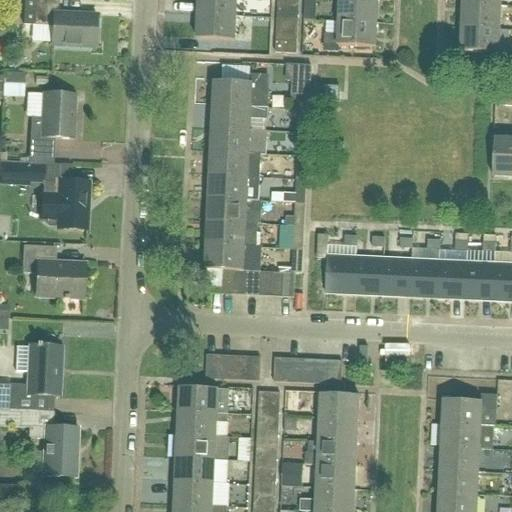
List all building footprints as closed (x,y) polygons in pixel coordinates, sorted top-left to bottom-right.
[(24,0),(23,28),(34,28),(35,0),(24,0)] [(95,50),(97,18),(58,16),(58,0),(35,0),(34,28),(52,29),(51,48),(95,50)] [(237,19),(237,0),(198,0),(198,17),(237,19)] [(299,11),(299,0),(278,0),(278,10),(299,11)] [(502,9),(502,0),(463,0),(463,7),(502,9)] [(378,26),(379,3),(340,1),(339,24),(378,26)] [(501,32),(502,9),(463,7),(462,30),(501,32)] [(299,22),(299,11),(278,10),(278,21),(299,22)] [(236,43),(237,19),(198,17),(197,41),(236,43)] [(298,34),(299,22),(278,21),(277,33),(298,34)] [(377,50),(378,26),(339,24),(339,37),(324,36),(323,54),(339,54),(339,48),(377,50)] [(500,56),(501,32),(462,30),(461,54),(473,55),(472,68),(498,69),(498,56),(500,56)] [(297,57),(298,34),(277,33),(276,56),(297,57)] [(313,68),(297,68),(296,84),(312,85),(313,68)] [(4,74),(4,86),(23,86),(24,75),(4,74)] [(252,86),(215,84),(213,108),(267,111),(267,110),(268,79),(252,78),(252,86)] [(339,104),(340,101),(340,90),(326,90),(326,103),(339,104)] [(29,153),(29,165),(52,166),(53,154),(53,141),(72,142),(75,98),(43,96),(42,120),(31,120),(29,153)] [(300,112),(311,113),(311,103),(301,103),(300,112)] [(213,108),(212,131),(251,133),(252,119),(259,119),(259,122),(269,122),(269,111),(269,110),(267,110),(267,111),(213,108)] [(309,136),(310,118),(300,118),(299,136),(309,136)] [(251,133),(212,131),(211,155),(250,157),(250,156),(251,142),(258,143),(258,145),(267,146),(268,134),(251,133)] [(308,160),(309,142),(299,141),(298,159),(308,160)] [(511,180),(511,141),(495,141),(493,179),(511,180)] [(251,142),(250,156),(262,157),(267,157),(267,146),(258,145),(258,143),(251,142)] [(250,157),(211,155),(210,178),(249,180),(261,180),(262,157),(250,156),(250,157)] [(307,183),(308,165),(298,164),(297,183),(307,183)] [(0,165),(0,187),(27,189),(28,167),(0,165)] [(86,234),(89,185),(71,185),(72,168),(43,167),(42,184),(43,184),(42,196),(41,224),(48,229),(56,230),(56,232),(58,232),(58,228),(85,229),(85,234),(86,234)] [(210,178),(209,201),(248,203),(249,188),(260,189),(261,180),(249,180),(210,178)] [(306,206),(307,188),(297,188),(296,196),(283,195),(283,204),(296,205),(296,206),(306,206)] [(248,203),(209,201),(208,224),(247,226),(248,211),(251,212),(251,213),(262,213),(262,203),(248,203)] [(305,229),(306,211),(296,211),(295,219),(286,218),(286,228),(295,228),(295,229),(305,229)] [(247,226),(208,224),(207,248),(261,250),(262,235),(258,235),(259,226),(247,226)] [(304,252),(305,235),(295,234),(294,252),(304,252)] [(328,261),(328,259),(329,238),(319,238),(318,260),(328,261)] [(345,239),(344,248),(357,249),(357,239),(345,239)] [(372,240),(372,249),(385,250),(385,241),(372,240)] [(400,241),(399,251),(412,251),(413,242),(400,241)] [(428,243),(427,252),(440,253),(440,243),(428,243)] [(455,244),(455,253),(467,254),(468,244),(455,244)] [(483,245),(482,254),(495,255),(496,246),(483,245)] [(207,248),(206,272),(209,272),(208,290),(223,290),(224,273),(236,273),(245,274),(260,274),(261,250),(207,248)] [(83,303),(85,267),(54,266),(55,251),(24,250),(22,276),(36,277),(35,300),(83,303)] [(302,276),(303,258),(294,258),(293,275),(302,276)] [(355,297),(356,260),(328,259),(328,261),(326,296),(355,297)] [(382,298),(384,262),(356,260),(355,297),(382,298)] [(410,300),(412,263),(384,262),(382,298),(410,300)] [(438,301),(439,264),(412,263),(410,300),(438,301)] [(465,302),(467,266),(439,264),(438,301),(465,302)] [(495,267),(467,266),(465,302),(493,304),(495,267)] [(511,267),(495,267),(493,304),(511,304),(511,267)] [(235,298),(236,274),(224,273),(223,290),(223,297),(235,298)] [(247,299),(249,274),(236,274),(235,298),(247,299)] [(259,299),(260,275),(249,274),(247,299),(259,299)] [(271,300),(272,276),(260,275),(259,299),(271,300)] [(283,300),(284,276),(272,276),(271,300),(283,300)] [(284,276),(283,300),(295,301),(296,277),(284,276)] [(29,349),(29,350),(16,349),(15,374),(28,374),(27,388),(9,388),(8,413),(29,414),(35,414),(36,398),(59,399),(61,351),(29,349)] [(220,382),(221,358),(208,358),(207,382),(220,382)] [(234,383),(235,359),(221,358),(220,382),(234,383)] [(247,384),(248,360),(235,359),(234,383),(247,384)] [(248,360),(247,384),(260,384),(261,360),(248,360)] [(288,385),(289,362),(275,361),(274,385),(288,385)] [(301,386),(302,362),(289,362),(288,385),(301,386)] [(315,387),(316,363),(302,362),(301,386),(315,387)] [(328,387),(329,364),(316,363),(315,387),(328,387)] [(329,364),(328,387),(341,388),(342,364),(329,364)] [(0,413),(8,414),(8,413),(9,388),(0,387),(0,413)] [(181,390),(179,415),(218,416),(229,417),(230,393),(220,392),(181,390)] [(259,407),(280,408),(280,396),(259,395),(259,407)] [(320,421),(358,423),(360,399),(321,397),(320,421)] [(443,427),(482,429),(483,414),(497,415),(498,398),(482,398),(482,405),(444,403),(443,427)] [(279,420),(280,408),(259,407),(258,419),(279,420)] [(29,415),(29,414),(8,413),(8,414),(0,413),(0,428),(28,430),(29,415)] [(29,415),(28,430),(28,442),(44,443),(43,480),(75,481),(76,479),(73,479),(75,453),(77,453),(78,432),(54,431),(55,416),(29,415)] [(179,415),(178,438),(217,440),(217,439),(218,425),(228,426),(229,417),(218,416),(179,415)] [(279,431),(279,420),(258,419),(258,430),(279,431)] [(357,446),(358,423),(320,421),(319,444),(357,446)] [(481,452),(482,429),(443,427),(442,450),(481,452)] [(278,443),(279,431),(258,430),(257,442),(278,443)] [(228,440),(217,439),(217,440),(178,438),(177,461),(216,463),(217,449),(228,450),(228,440)] [(277,454),(278,443),(257,442),(257,453),(277,454)] [(357,446),(319,444),(308,444),(308,455),(305,455),(305,467),(318,468),(356,470),(357,446)] [(217,449),(216,463),(227,464),(228,450),(217,449)] [(480,475),(481,452),(442,450),(441,473),(480,475)] [(277,466),(277,454),(257,453),(256,465),(277,466)] [(215,486),(216,463),(177,461),(176,484),(215,486)] [(276,478),(277,466),(256,465),(255,477),(276,478)] [(298,467),(284,466),(283,488),(297,489),(298,467)] [(355,493),(356,470),(318,468),(317,491),(355,493)] [(479,499),(480,475),(441,473),(439,497),(479,499)] [(276,489),(276,478),(255,477),(255,488),(276,489)] [(175,507),(175,508),(214,509),(214,508),(215,486),(176,484),(175,507)] [(275,501),(276,489),(255,488),(254,500),(275,501)] [(353,511),(355,493),(317,491),(316,502),(300,501),(299,511),(353,511)] [(477,511),(479,499),(439,497),(438,511),(477,511)] [(264,511),(274,511),(275,501),(254,500),(254,511),(264,511)]
